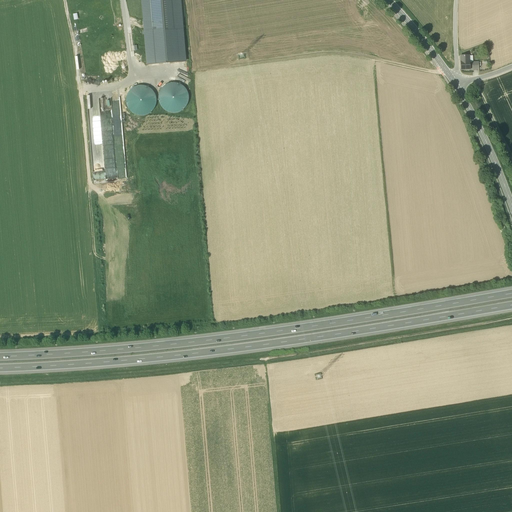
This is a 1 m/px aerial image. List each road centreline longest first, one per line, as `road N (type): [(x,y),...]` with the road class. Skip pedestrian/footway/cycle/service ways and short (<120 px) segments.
road 1 (motorway): [(0,369),(214,353),(511,305)]
road 2 (track): [(511,317),(225,363),(0,381)]
road 3 (motorway): [(511,294),(211,341),(0,357)]
road 4 (track): [(449,75),(330,52),(194,69)]
road 5 (track): [(277,511),(264,357)]
road 6 (unknown): [(134,71),(121,82),(81,88),(66,0)]
road 7 (tertiary): [(511,207),(454,82)]
